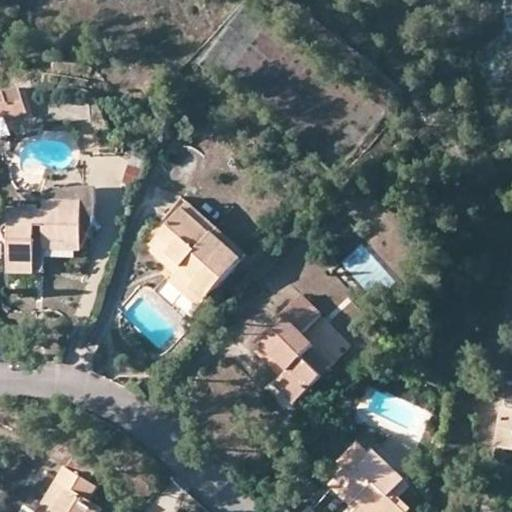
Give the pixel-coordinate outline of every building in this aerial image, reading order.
[(19,87),(3,92),(11,113),(12,116),(27,111),(19,87)] [(0,116),(11,113),(3,92),(0,92),(0,116)] [(43,211),(44,202),(11,201),(11,211),(43,211)] [(36,250),(46,250),(81,250),(83,203),(44,202),(43,211),(11,211),(10,272),(36,273),(36,250)] [(213,236),(218,229),(189,203),(183,210),(213,236)] [(177,274),(206,301),(246,255),(218,229),(213,236),(183,210),(155,242),(183,267),(177,274)] [(183,267),(155,242),(148,249),(177,274),(183,267)] [(36,250),(36,273),(46,273),(46,250),(36,250)] [(170,282),(199,307),(206,301),(177,274),(170,282)] [(289,369),(281,377),(275,383),(296,403),(324,373),(306,356),(312,349),(316,345),(304,333),(322,314),(303,295),(283,314),(290,319),(264,345),(289,369)] [(289,369),(264,345),(256,353),(281,377),(289,369)] [(306,356),(324,373),(330,367),(312,349),(306,356)] [(511,401),(506,400),(496,447),(511,450),(511,401)] [(408,486),(375,453),(363,442),(343,463),(348,468),(332,485),(360,510),(358,511),(411,511),(413,511),(398,497),(408,486)] [(66,469),(90,482),(95,472),(72,459),(66,469)] [(66,488),(50,511),(100,511),(103,509),(90,501),(98,487),(90,482),(66,469),(64,468),(55,482),(66,488)] [(50,511),(66,488),(55,482),(37,511),(50,511)] [(326,511),(314,500),(303,511),(326,511)]
